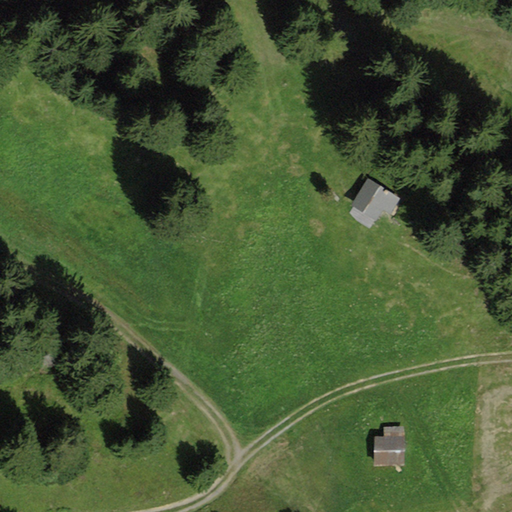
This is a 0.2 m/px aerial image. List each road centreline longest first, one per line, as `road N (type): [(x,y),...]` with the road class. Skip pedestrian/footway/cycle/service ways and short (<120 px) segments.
road 1 (track): [(239,458),(219,419),(0,230)]
road 2 (track): [(239,458),(305,408),(401,369),(511,355)]
